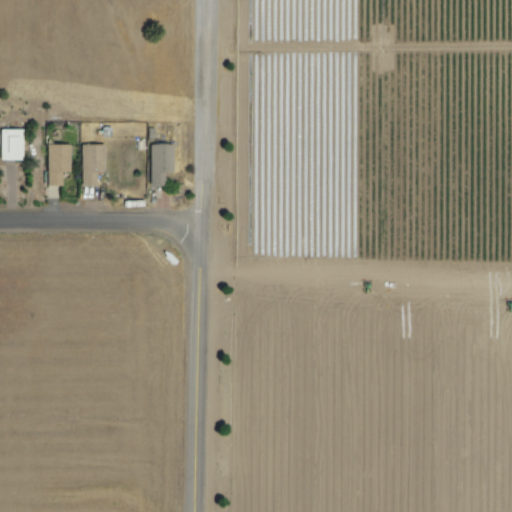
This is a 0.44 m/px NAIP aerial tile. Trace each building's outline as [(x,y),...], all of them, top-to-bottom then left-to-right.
[(156,92),(172,92),(172,107),(156,107),(156,92)] [(0,129),(19,129),(19,159),(0,159),(0,129)] [(45,142),(68,143),(68,171),(60,170),(60,185),(44,185),(45,142)] [(79,142),(103,143),(103,171),(95,170),(95,185),(79,184),(79,142)] [(147,143),(171,144),(171,172),(163,171),(163,186),(147,185),(147,143)]
